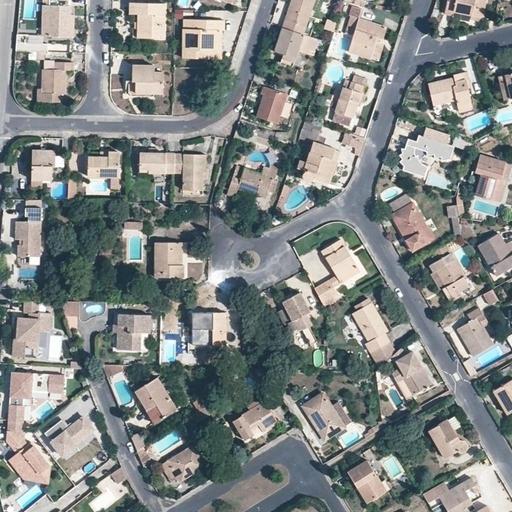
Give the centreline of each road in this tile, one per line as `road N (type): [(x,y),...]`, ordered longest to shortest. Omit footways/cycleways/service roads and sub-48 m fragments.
road 1 (residential): [(511,472),(359,201)]
road 2 (residential): [(93,124),(177,127),(216,117),(236,95),(267,0)]
road 3 (residential): [(316,473),(304,454),(286,449),(181,511)]
road 4 (residential): [(92,370),(158,511)]
road 5 (residential): [(359,201),(407,54)]
road 6 (residential): [(270,244),(232,249),(223,267),(235,282),(257,282),(275,269),(274,254)]
road 7 (residential): [(93,124),(97,0)]
